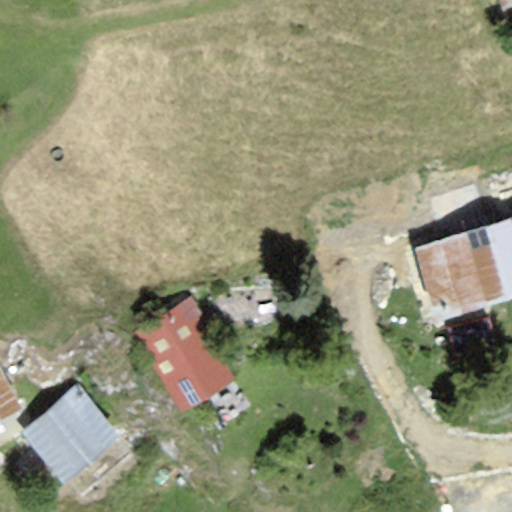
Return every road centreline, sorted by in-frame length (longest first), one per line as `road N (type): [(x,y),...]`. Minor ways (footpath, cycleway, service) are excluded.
road 1 (track): [(367,241),(357,285),(361,317),(411,411),(439,438),(464,447),(511,447)]
road 2 (track): [(0,61),(88,28),(214,0)]
